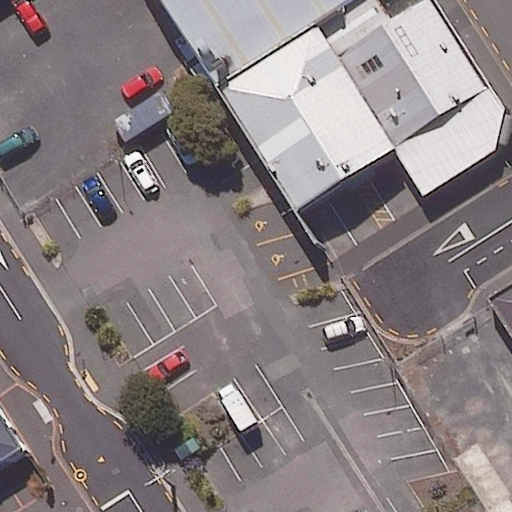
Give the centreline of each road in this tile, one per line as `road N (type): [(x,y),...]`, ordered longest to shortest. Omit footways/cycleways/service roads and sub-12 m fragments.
road 1 (unclassified): [(0,288),(142,511)]
road 2 (unclassified): [(391,298),(511,221)]
